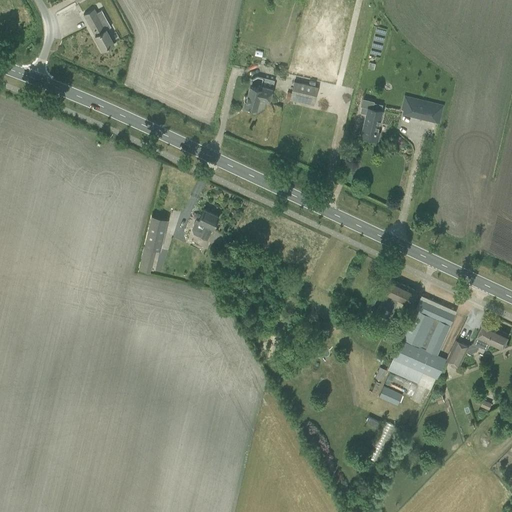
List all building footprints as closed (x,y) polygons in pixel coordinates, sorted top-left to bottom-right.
[(83,15),(102,49),(113,43),(106,29),(110,27),(101,10),(96,13),(94,9),(83,15)] [(294,82),(289,99),(313,105),(318,87),(317,87),(294,81),(294,82)] [(243,106),(257,109),(259,101),(262,99),(263,99),(262,101),(268,102),(268,103),(269,103),(273,87),(272,87),(272,88),(263,85),(262,88),(250,85),(247,95),(246,95),(244,96),(243,99),(245,101),(243,106)] [(442,106),(405,96),(402,108),(414,111),(413,115),(438,121),(442,106)] [(367,107),(360,137),(378,141),(380,132),(377,131),(382,109),(373,107),(374,101),(362,98),(360,106),(367,107)] [(193,233),(207,239),(212,228),(213,228),(219,216),(204,209),(198,221),(196,220),(192,228),(193,233)] [(152,215),(144,246),(154,249),(160,250),(167,219),(152,215)] [(387,288),(377,310),(378,310),(380,311),(382,312),(385,307),(393,310),(393,309),(398,299),(410,305),(413,300),(417,291),(392,279),(387,288)] [(388,369),(417,382),(422,371),(437,377),(445,359),(436,355),(455,314),(420,298),(415,309),(388,369)] [(366,301),(360,312),(368,316),(374,305),(366,301)] [(482,322),(473,343),(486,349),(489,343),(501,348),(508,334),(482,322)] [(456,341),(447,361),(459,366),(468,346),(456,341)] [(286,359),(279,362),(283,368),(289,365),(286,359)] [(380,367),(375,378),(381,381),(386,370),(380,367)] [(390,372),(385,385),(411,396),(417,384),(390,372)] [(442,394),(436,396),(438,403),(444,401),(442,394)] [(368,416),(365,421),(376,427),(379,422),(368,416)] [(385,420),(371,451),(382,455),(395,424),(385,420)]
